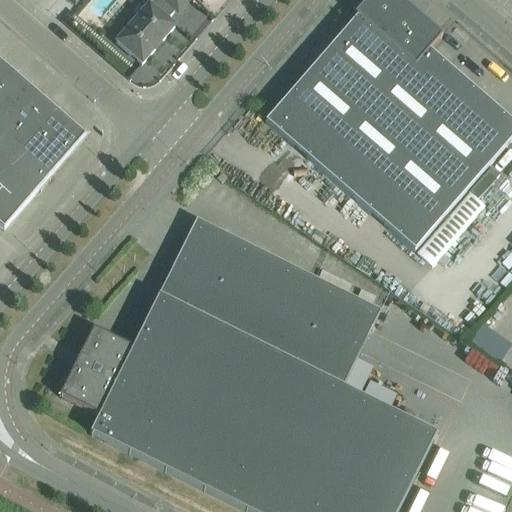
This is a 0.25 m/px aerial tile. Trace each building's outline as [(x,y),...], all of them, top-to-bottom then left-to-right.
[(63,0),(74,9),(81,0),(63,0)] [(174,30),(166,23),(174,14),(177,16),(188,4),(182,0),(144,0),(142,3),(147,8),(137,20),(134,17),(130,16),(126,18),(123,21),(122,26),(123,29),(127,32),(116,45),(141,67),(174,30)] [(441,38),(397,0),(369,0),(354,18),(356,20),(265,125),(414,255),(511,141),(511,125),(429,53),(441,38)] [(0,231),(3,234),(38,193),(40,195),(50,183),(48,182),(84,140),(56,116),(57,114),(46,104),(45,106),(15,80),(16,78),(5,68),(3,70),(0,66),(0,231)] [(398,511),(436,437),(342,390),(380,315),(196,223),(132,351),(93,331),(59,399),(99,419),(90,437),(240,511),(398,511)]
